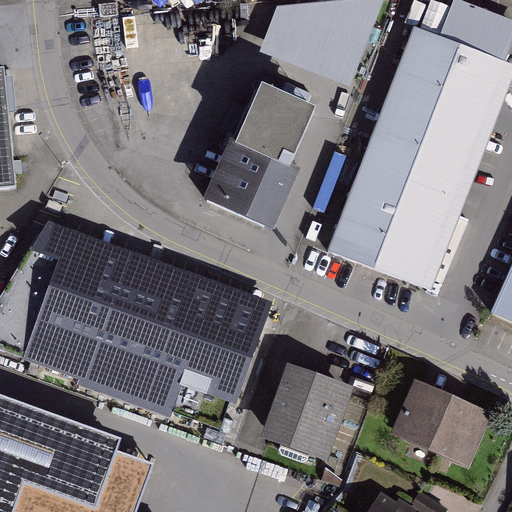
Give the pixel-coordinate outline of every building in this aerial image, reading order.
[(277,0),(260,48),(354,81),(382,0),(277,0)] [(511,70),(419,33),(330,255),(429,294),(511,88),(511,70)] [(263,75),(232,145),(289,171),(293,161),(284,157),(311,96),(263,75)] [(9,79),(0,79),(0,201),(20,200),(9,79)] [(264,227),(289,171),(232,145),(207,202),(264,227)] [(511,230),(469,323),(511,341),(511,230)] [(73,249),(36,350),(236,422),(272,320),(73,249)] [(356,398),(295,376),(273,446),(329,465),(356,398)] [(492,420),(421,387),(398,437),(470,469),(492,420)] [(93,509),(114,452),(0,411),(0,511),(13,511),(23,484),(93,509)] [(399,511),(384,503),(378,511),(399,511)]
